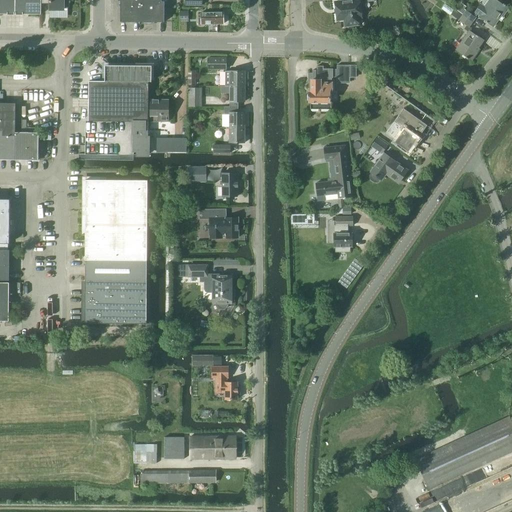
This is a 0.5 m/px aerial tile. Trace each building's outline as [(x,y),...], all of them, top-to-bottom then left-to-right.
[(0,0),(0,14),(2,14),(7,15),(15,15),(14,0),(0,0)] [(14,0),(15,15),(23,15),(28,15),(41,15),(41,4),(40,0),(14,0)] [(40,0),(41,4),(41,2),(49,2),(49,4),(49,10),(50,10),(63,10),(63,9),(67,9),(69,8),(68,0),(40,0)] [(119,0),(120,1),(120,3),(120,22),(143,23),(147,23),(148,23),(152,23),(164,23),(164,2),(161,2),(161,0),(119,0)] [(360,18),(362,18),(359,0),(353,0),(335,2),(336,9),(334,9),(335,14),(336,14),(337,21),(345,20),(345,26),(361,24),(360,18)] [(499,2),(500,0),(490,0),(485,8),(480,4),(474,13),(479,16),(479,17),(486,22),(493,27),(501,16),(503,17),(508,9),(499,2)] [(466,11),(458,5),(454,10),(462,16),(466,11)] [(462,16),(454,10),(451,15),(459,21),(462,16)] [(180,21),(188,21),(188,11),(180,11),(180,21)] [(472,22),(475,17),(466,11),(462,16),(472,22)] [(201,24),(223,24),(223,12),(201,12),(201,18),(198,18),(198,23),(201,23),(201,24)] [(468,27),(472,22),(462,16),(459,21),(468,27)] [(476,35),(476,36),(469,31),(455,50),(471,61),(477,53),(475,52),(484,40),(476,35)] [(226,69),(226,58),(208,58),(208,69),(226,69)] [(89,120),(89,121),(107,122),(107,146),(98,146),(97,155),(150,155),(150,153),(150,136),(149,136),(148,136),(148,122),(148,118),(148,100),(148,82),(149,82),(151,82),(151,81),(152,69),(148,65),(139,65),(109,64),(105,69),(105,81),(89,80),(89,120)] [(332,91),(332,78),(333,78),(337,78),(350,78),(350,66),(337,66),(337,70),(333,70),(333,69),(323,69),(323,66),(317,66),(317,70),(313,70),(313,73),(309,73),(308,83),(311,83),(311,93),(310,93),(310,94),(308,95),(308,100),(309,101),(309,102),(311,102),(310,109),(331,110),(331,102),(329,102),(329,91),(332,91)] [(230,72),(225,72),(225,87),(230,87),(230,86),(245,87),(245,71),(230,71),(230,72)] [(225,87),(221,87),(221,94),(230,94),(230,100),(230,101),(238,101),(245,101),(245,87),(230,86),(230,87),(225,87)] [(188,88),(188,107),(201,107),(201,88),(188,88)] [(148,100),(148,118),(150,118),(150,122),(168,122),(168,120),(169,100),(150,100),(148,100)] [(0,128),(3,129),(3,136),(15,136),(15,133),(15,106),(15,104),(0,103),(0,128)] [(245,127),(245,111),(238,111),(238,106),(223,106),(223,115),(223,126),(230,127),(245,127)] [(418,139),(427,126),(403,109),(386,133),(409,150),(413,145),(417,148),(421,141),(418,139)] [(245,142),(245,127),(230,127),(230,142),(245,142)] [(0,160),(18,160),(27,161),(38,161),(38,141),(38,133),(15,133),(15,136),(3,136),(3,129),(0,128),(0,160)] [(381,153),(387,145),(377,138),(372,146),(381,153)] [(230,152),(230,144),(214,144),(214,152),(230,152)] [(325,182),(315,183),(317,202),(326,201),(326,196),(337,195),(338,199),(339,203),(339,208),(344,208),(344,203),(343,199),(352,197),(350,180),(351,180),(350,173),(347,146),(324,148),(325,159),(331,159),(332,175),(333,181),(325,182)] [(379,181),(380,179),(381,180),(388,171),(401,180),(408,170),(384,153),(370,172),(371,173),(370,175),(370,178),(371,180),(374,182),(376,182),(379,181)] [(206,182),(206,175),(205,168),(187,168),(188,182),(206,182)] [(222,197),(237,197),(237,187),(237,183),(237,173),(222,174),(222,197)] [(146,261),(147,181),(85,180),(84,260),(146,261)] [(0,243),(8,244),(9,244),(9,200),(0,199),(0,243)] [(238,238),(238,232),(237,218),(222,218),(222,210),(199,210),(199,219),(209,219),(210,239),(222,238),(222,235),(226,235),(226,238),(238,238)] [(314,224),(314,215),(291,215),(291,225),(314,224)] [(335,226),(334,226),(334,243),(334,247),(335,247),(335,252),(350,252),(350,247),(352,247),(351,233),(348,233),(348,226),(353,226),(353,217),(335,217),(335,226)] [(0,280),(9,281),(9,270),(9,258),(9,250),(7,250),(8,244),(0,243),(0,280)] [(146,282),(146,261),(84,260),(84,282),(146,282)] [(347,287),(361,267),(355,262),(341,282),(347,287)] [(188,277),(206,277),(206,266),(188,266),(188,277)] [(231,287),(231,275),(212,275),(212,304),(216,304),(216,305),(218,308),(220,309),(223,309),(226,308),(227,305),(227,304),(231,304),(231,301),(234,301),(234,287),(231,287)] [(0,321),(8,322),(9,283),(0,282),(0,321)] [(146,324),(146,282),(84,282),(84,323),(146,324)] [(192,356),(192,366),(213,366),(213,355),(192,356)] [(226,378),(227,378),(227,367),(211,367),(211,378),(216,378),(217,391),(225,391),(225,400),(237,400),(237,398),(239,396),(239,394),(237,392),(237,383),(226,383),(226,378)] [(429,489),(511,451),(511,424),(509,417),(416,460),(429,489)] [(164,459),(184,459),(184,437),(164,437),(164,459)] [(189,459),(234,459),(234,437),(189,437),(189,459)] [(135,464),(146,463),(156,464),(157,445),(147,444),(147,445),(135,445),(135,464)] [(189,483),(215,483),(214,471),(189,471),(189,483)]
